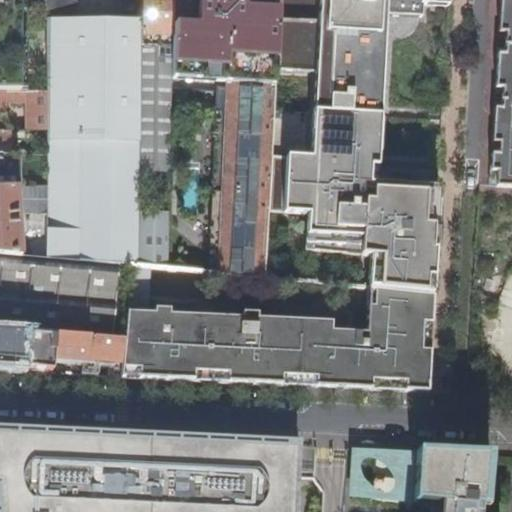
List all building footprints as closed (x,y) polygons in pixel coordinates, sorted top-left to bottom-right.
[(0,0),(0,91),(9,91),(46,90),(46,12),(46,0),(0,0)] [(46,0),(46,12),(74,12),(74,0),(46,0)] [(141,0),(141,11),(138,267),(151,268),(167,270),(172,78),(173,0),(141,0)] [(208,274),(264,279),(267,215),(270,159),(274,73),(278,9),(244,7),(244,0),(229,0),(230,1),(205,0),(173,0),(172,78),(236,86),(235,91),(226,90),(208,274)] [(375,289),(432,295),(438,187),(376,184),(378,150),(371,150),(372,132),(379,132),(386,16),(422,18),(423,6),(450,7),(450,0),(278,0),(278,9),(274,73),(317,75),(312,162),(270,159),(267,215),(309,217),(306,255),(372,259),(370,289),(375,289)] [(511,0),(503,0),(501,32),(508,32),(507,53),(500,52),(497,87),(504,87),(503,108),(496,107),(493,141),(500,142),(499,153),(492,152),(491,170),(498,170),(497,185),(511,185),(511,0)] [(141,11),(74,12),(46,12),(46,65),(46,90),(47,130),(47,154),(47,187),(47,215),(47,259),(90,263),(132,267),(138,267),(141,11)] [(507,53),(508,32),(501,32),(501,37),(500,47),(500,52),(507,53)] [(503,108),(504,87),(497,87),(497,91),(496,102),(496,107),(503,108)] [(4,111),(9,91),(0,91),(0,132),(10,133),(10,132),(4,111)] [(0,154),(10,154),(10,133),(0,132),(0,154)] [(378,150),(379,132),(372,132),(371,150),(378,150)] [(10,172),(10,154),(0,154),(0,189),(7,189),(6,173),(10,172)] [(497,185),(498,170),(491,170),(490,184),(497,185)] [(47,187),(15,189),(17,216),(30,215),(47,215),(47,187)] [(0,254),(20,257),(17,216),(15,189),(7,189),(0,189),(0,254)] [(30,215),(30,257),(31,258),(47,259),(47,215),(30,215)] [(0,295),(2,296),(28,298),(31,258),(30,257),(20,257),(0,254),(0,295)] [(87,304),(90,263),(47,259),(31,258),(28,298),(87,304)] [(123,345),(132,267),(90,263),(87,304),(85,342),(123,345)] [(331,322),(256,319),(257,314),(241,313),(241,318),(169,315),(169,308),(154,307),(154,314),(148,314),(151,268),(138,267),(132,267),(123,345),(121,364),(120,368),(150,370),(157,370),(156,378),(164,378),(163,380),(238,384),(239,374),(245,375),(245,382),(252,382),(252,384),(327,388),(327,379),(335,379),(335,386),(342,387),(342,389),(426,393),(428,372),(432,295),(375,289),(374,306),(367,306),(366,332),(331,331),(331,322)] [(85,342),(87,304),(28,298),(2,296),(0,295),(0,334),(55,339),(85,342)] [(0,367),(26,369),(52,372),(53,359),(55,339),(0,334),(0,367)] [(53,359),(83,361),(97,362),(121,364),(123,345),(85,342),(55,339),(53,359)] [(83,361),(82,375),(97,376),(97,362),(83,361)] [(150,370),(120,368),(119,378),(163,380),(164,378),(156,378),(157,370),(150,370)] [(245,382),(245,375),(239,374),(238,384),(252,384),(252,382),(245,382)] [(335,386),(335,379),(327,379),(327,388),(342,389),(342,387),(335,386)] [(148,440),(0,433),(0,511),(296,511),(300,447),(183,442),(183,451),(148,449),(148,440)] [(183,440),(148,438),(148,440),(148,449),(183,451),(183,442),(183,440)] [(418,452),(353,449),(350,499),(416,502),(418,452)] [(478,511),(479,508),(487,509),(491,455),(418,452),(416,502),(440,503),(439,511),(478,511)]
